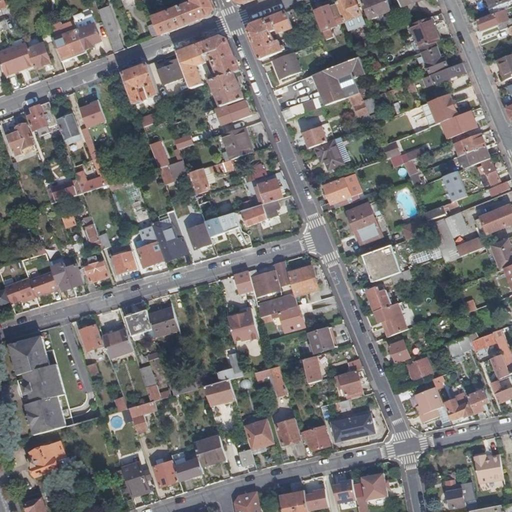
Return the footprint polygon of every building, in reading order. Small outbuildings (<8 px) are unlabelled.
[(217,11),(212,0),(193,0),(195,5),(188,7),(187,3),(182,5),(183,8),(184,9),(184,10),(191,26),(213,18),(217,11)] [(349,0),(338,5),(346,23),(363,16),(356,0),(349,0)] [(361,0),(370,21),(392,12),(387,0),(361,0)] [(398,0),(402,8),(423,0),(398,0)] [(511,0),(488,0),(492,9),(511,0)] [(338,27),(346,24),(346,23),(338,5),(331,8),(338,27)] [(101,12),(117,55),(126,51),(120,35),(121,35),(111,8),(101,12)] [(163,37),(191,26),(184,10),(184,9),(183,8),(182,9),(182,10),(156,19),(158,23),(163,37)] [(324,33),(338,27),(331,8),(316,13),(324,33)] [(77,22),(88,52),(97,48),(97,47),(104,44),(91,10),(88,11),(87,11),(84,13),(83,10),(80,9),(73,12),(77,22)] [(297,24),(304,22),(299,9),(292,11),(297,24)] [(501,32),(510,29),(511,28),(511,20),(510,21),(506,11),(479,21),(484,32),(499,26),(501,32)] [(250,33),(262,61),(284,53),(284,52),(286,51),(285,48),(282,48),(279,42),(275,43),(273,37),(284,33),(288,40),(296,36),(287,13),(253,26),(250,33)] [(412,26),(421,51),(433,46),(441,43),(431,19),(412,26)] [(45,35),(53,32),(52,29),(49,20),(41,23),(45,35)] [(53,32),(64,61),(88,52),(77,22),(67,26),(68,28),(66,29),(64,24),(52,29),(53,32)] [(150,26),(155,40),(163,37),(158,23),(150,26)] [(236,74),(241,72),(229,41),(221,38),(198,47),(203,58),(206,57),(207,60),(213,58),(219,74),(210,78),(212,83),(236,74)] [(299,47),(297,42),(296,40),(290,43),(292,49),(299,47)] [(295,54),(309,49),(306,40),(297,42),(299,47),(292,49),(294,54),(295,54)] [(9,50),(0,52),(0,55),(8,77),(16,74),(37,65),(31,50),(29,42),(9,50)] [(37,65),(39,70),(53,64),(46,45),(31,50),(37,65)] [(421,51),(423,55),(435,50),(433,46),(421,51)] [(203,58),(198,47),(179,54),(181,60),(184,68),(188,78),(193,90),(204,86),(198,68),(205,65),(208,64),(207,60),(206,57),(203,58)] [(435,50),(423,55),(431,75),(449,68),(445,59),(443,60),(438,49),(435,50)] [(303,74),(295,54),(294,54),(274,62),(282,81),(303,74)] [(508,81),(511,79),(511,56),(500,61),(508,81)] [(368,76),(361,59),(324,73),(315,77),(327,107),(349,99),(362,95),(356,81),(363,78),(368,76)] [(184,68),(181,60),(168,65),(169,68),(160,72),(166,86),(188,78),(184,68)] [(159,74),(155,64),(149,66),(153,77),(159,74)] [(467,74),(464,65),(433,77),(436,84),(437,86),(467,74)] [(152,99),(160,96),(153,77),(149,66),(137,71),(125,75),(136,106),(144,103),(147,101),(144,94),(141,95),(139,90),(148,87),(152,99)] [(223,108),(246,100),(236,74),(212,83),(223,108)] [(433,77),(426,80),(428,87),(436,84),(433,77)] [(366,85),(363,78),(356,81),(362,95),(368,93),(365,86),(366,85)] [(365,103),(362,95),(349,99),(350,102),(353,101),(360,118),(366,115),(364,121),(371,118),(370,115),(365,103)] [(454,103),(451,96),(430,104),(439,126),(450,121),(459,118),(456,110),(454,103)] [(373,100),(365,103),(370,115),(378,112),(373,100)] [(248,102),(229,109),(234,123),(242,121),(243,123),(244,123),(243,120),(253,117),(248,102)] [(51,104),(33,111),(35,116),(29,118),(35,132),(38,131),(40,130),(42,135),(45,137),(52,135),(52,131),(54,131),(53,128),(59,126),(51,104)] [(291,110),(283,113),(286,121),(294,118),(291,110)] [(474,123),(470,113),(459,118),(450,121),(457,140),(479,131),(476,123),(474,123)] [(75,117),(60,122),(67,141),(82,135),(75,117)] [(371,118),(364,121),(368,130),(375,127),(375,126),(371,118)] [(145,129),(152,126),(149,119),(142,121),(145,129)] [(329,143),(335,141),(330,124),(322,127),(323,129),(324,129),(329,143)] [(15,154),(16,154),(35,146),(27,126),(18,129),(19,132),(8,136),(15,154)] [(211,141),(225,136),(222,129),(209,133),(211,141)] [(234,161),(253,155),(250,147),(253,146),(246,129),(225,136),(231,152),(234,161)] [(305,136),(310,150),(317,148),(322,146),(329,143),(324,129),(323,129),(305,136)] [(100,160),(89,130),(83,132),(94,162),(95,162),(100,160)] [(82,135),(67,141),(69,146),(84,140),(82,135)] [(487,148),(482,135),(456,145),(461,158),(487,148)] [(192,136),(175,139),(178,149),(195,146),(192,136)] [(149,142),(151,147),(160,144),(158,139),(149,142)] [(344,166),(336,141),(335,141),(329,143),(322,146),(317,148),(320,158),(325,157),(329,171),(344,166)] [(151,147),(160,170),(168,167),(163,154),(164,153),(161,143),(160,144),(151,147)] [(400,156),(395,144),(384,148),(389,160),(400,156)] [(35,146),(16,154),(17,158),(37,150),(35,146)] [(492,160),(487,148),(461,158),(458,159),(461,166),(463,165),(466,170),(479,166),(492,160)] [(180,163),(185,161),(181,151),(181,150),(176,152),(180,163)] [(411,163),(426,157),(424,150),(408,156),(410,164),(411,163)] [(228,163),(234,161),(231,152),(225,154),(228,163)] [(73,166),(70,156),(63,159),(67,168),(73,166)] [(101,175),(105,173),(100,160),(95,162),(100,175),(101,175)] [(492,160),(479,166),(483,176),(487,174),(492,186),(502,182),(492,160)] [(410,164),(405,166),(410,178),(416,175),(411,163),(410,164)] [(227,169),(225,164),(210,169),(212,174),(213,174),(227,169)] [(160,170),(166,185),(175,182),(169,166),(168,167),(160,170)] [(204,170),(210,185),(216,183),(213,174),(212,174),(210,169),(204,170)] [(204,170),(191,175),(194,183),(196,183),(201,195),(212,191),(210,185),(204,170)] [(79,182),(84,195),(110,186),(109,184),(107,184),(106,180),(103,181),(102,178),(88,183),(84,173),(77,175),(79,182)] [(107,184),(109,184),(105,173),(101,175),(102,178),(103,181),(106,180),(107,184)] [(443,179),(454,204),(457,203),(469,198),(459,173),(443,179)] [(416,175),(410,178),(413,184),(415,190),(416,190),(422,188),(417,175),(416,175)] [(134,213),(146,208),(137,181),(136,178),(124,182),(125,187),(134,213)] [(332,204),(322,208),(325,215),(341,209),(339,204),(353,198),(347,186),(345,180),(344,179),(325,188),(332,204)] [(279,203),(285,201),(279,181),(261,186),(267,206),(279,203)] [(21,182),(16,184),(21,199),(26,197),(21,182)] [(58,203),(66,201),(84,195),(79,182),(74,184),(74,183),(49,192),(54,205),(58,203)] [(110,186),(112,191),(125,187),(124,182),(110,186)] [(510,190),(507,183),(494,188),(490,190),(493,197),(510,190)] [(267,206),(261,186),(256,188),(262,208),(267,206)] [(424,195),(422,188),(416,190),(419,198),(424,195)] [(205,201),(203,198),(198,199),(204,216),(214,212),(211,202),(206,204),(205,201)] [(58,203),(67,229),(77,225),(69,203),(67,204),(66,201),(58,203)] [(27,215),(32,212),(28,203),(23,205),(27,215)] [(282,210),(279,203),(267,206),(262,208),(243,213),(249,229),(279,218),(277,212),(282,210)] [(458,206),(457,203),(454,204),(429,214),(426,216),(428,219),(431,226),(448,219),(445,211),(458,206)] [(349,214),(351,219),(356,232),(363,247),(383,239),(375,217),(370,206),(349,214)] [(511,226),(511,208),(511,207),(481,219),(482,220),(476,223),(482,238),(487,235),(488,236),(511,226)] [(166,263),(190,253),(176,212),(169,215),(170,218),(174,229),(165,232),(162,224),(153,227),(154,229),(166,263)] [(431,226),(434,233),(445,258),(447,264),(460,259),(457,251),(452,240),(468,233),(460,214),(448,219),(431,226)] [(87,228),(95,225),(92,218),(85,221),(87,228)] [(174,229),(170,218),(161,221),(162,224),(165,232),(174,229)] [(403,229),(409,242),(434,233),(431,226),(428,219),(403,229)] [(102,245),(100,238),(95,225),(87,228),(95,248),(102,245)] [(197,251),(214,245),(207,225),(189,232),(197,251)] [(146,270),(166,263),(154,229),(142,233),(147,248),(139,251),(146,270)] [(102,245),(104,251),(111,248),(107,235),(100,238),(102,245)] [(460,259),(487,249),(483,241),(457,251),(460,259)] [(83,243),(74,246),(76,253),(85,250),(83,243)] [(33,251),(36,258),(47,255),(45,246),(33,251)] [(133,254),(135,253),(132,246),(127,247),(129,255),(115,259),(120,277),(138,272),(133,254)] [(506,271),(511,268),(511,246),(494,254),(500,273),(506,271)] [(393,247),(365,257),(374,284),(392,278),(403,274),(393,247)] [(428,251),(411,256),(414,265),(431,260),(428,251)] [(92,295),(97,293),(95,283),(110,279),(105,263),(100,264),(98,257),(91,259),(92,264),(87,265),(88,268),(82,269),(92,295)] [(56,268),(66,265),(64,260),(54,263),(56,268)] [(290,275),(286,264),(277,266),(283,287),(293,284),(290,275)] [(54,273),(59,286),(62,285),(65,293),(75,289),(68,270),(66,265),(56,268),(53,270),(54,272),(54,273)] [(68,270),(75,289),(85,286),(78,266),(68,270)] [(313,268),(290,275),(293,284),(294,288),(295,291),(297,298),(297,299),(308,296),(320,292),(313,268)] [(403,274),(392,278),(395,286),(414,279),(411,271),(403,274)] [(54,272),(30,280),(37,297),(37,299),(61,290),(59,286),(54,273),(54,272)] [(260,278),(257,272),(250,274),(256,295),(257,298),(281,292),(276,273),(260,278)] [(455,282),(455,284),(458,289),(480,281),(476,273),(455,282)] [(250,274),(237,277),(238,279),(234,280),(238,297),(250,294),(251,296),(256,295),(250,274)] [(16,286),(7,289),(13,306),(37,297),(30,280),(30,278),(15,284),(16,286)] [(368,293),(376,314),(392,308),(393,307),(387,292),(381,294),(379,289),(368,293)] [(0,307),(11,303),(7,292),(0,294),(0,307)] [(453,296),(459,312),(460,311),(466,309),(466,308),(460,294),(453,296)] [(311,305),(308,296),(297,299),(299,309),(311,305)] [(485,296),(477,299),(479,306),(488,303),(485,296)] [(299,309),(297,299),(297,298),(259,308),(261,315),(262,319),(272,317),(298,309),(299,309)] [(473,306),(466,308),(466,309),(469,314),(475,311),(473,306)] [(392,308),(376,314),(381,324),(384,323),(389,339),(402,334),(392,308)] [(302,319),(298,309),(272,317),(274,323),(283,321),(287,336),(307,330),(304,319),(302,319)] [(466,309),(460,311),(466,325),(472,322),(469,314),(466,309)] [(181,331),(175,310),(150,317),(158,338),(181,331)] [(251,315),(230,320),(236,343),(252,339),(253,342),(261,340),(254,310),(249,311),(251,315)] [(148,312),(127,319),(134,338),(154,331),(148,312)] [(104,347),(97,326),(82,331),(90,352),(104,347)] [(491,329),(477,334),(480,340),(493,334),(491,329)] [(105,340),(112,361),(135,353),(128,331),(105,340)] [(336,350),(330,331),(312,336),(314,345),(311,347),(314,356),(336,350)] [(511,356),(502,331),(494,334),(503,356),(510,372),(511,371),(511,356)] [(480,340),(477,334),(471,336),(477,352),(497,344),(493,335),(480,340)] [(36,437),(68,428),(60,398),(67,396),(59,367),(52,368),(44,338),(11,347),(20,378),(26,376),(34,405),(28,406),(31,417),(33,426),(36,437)] [(474,349),(469,338),(447,347),(451,358),(474,349)] [(391,348),(398,366),(412,360),(405,342),(391,348)] [(161,353),(141,360),(143,365),(156,361),(163,358),(161,353)] [(223,384),(232,382),(246,378),(239,354),(231,357),(234,370),(220,374),(223,384)] [(434,375),(425,355),(415,359),(417,364),(409,367),(415,383),(434,375)] [(510,372),(503,356),(494,359),(499,372),(497,373),(500,381),(511,376),(510,372)] [(163,358),(156,361),(159,372),(167,370),(163,358)] [(315,359),(304,362),(311,385),(321,382),(315,359)] [(364,370),(360,361),(350,364),(352,374),(364,370)] [(88,367),(93,381),(100,378),(96,364),(88,367)] [(153,404),(156,403),(176,397),(175,395),(173,396),(172,392),(161,395),(151,367),(141,370),(153,404)] [(257,375),(260,385),(266,383),(265,379),(271,378),(274,377),(280,398),(290,395),(282,368),(276,370),(257,375)] [(461,381),(457,372),(450,375),(453,384),(461,381)] [(342,378),(342,377),(337,378),(338,382),(342,381),(345,390),(347,398),(348,402),(366,397),(365,393),(359,373),(342,378)] [(274,377),(271,378),(277,399),(280,398),(274,377)] [(439,379),(433,381),(437,390),(443,388),(439,379)] [(213,407),(237,400),(232,382),(223,384),(207,388),(213,407)] [(502,391),(499,382),(492,385),(500,406),(511,400),(511,390),(509,392),(507,389),(502,391)] [(175,395),(176,397),(181,395),(182,395),(200,390),(197,383),(174,390),(175,395)] [(424,415),(421,417),(424,425),(441,417),(438,410),(444,408),(436,389),(417,397),(421,407),(424,415)] [(491,404),(486,392),(470,399),(476,415),(486,412),(484,406),(491,404)] [(118,403),(122,413),(130,410),(126,400),(118,403)] [(474,416),(469,405),(460,409),(457,402),(447,406),(454,422),(465,418),(466,420),(474,416)] [(131,410),(139,434),(150,430),(145,415),(159,411),(156,403),(153,404),(131,410)] [(338,444),(377,435),(373,416),(353,420),(352,419),(351,419),(351,421),(334,425),(338,444)] [(304,441),(298,421),(278,427),(284,447),(304,441)] [(255,450),(266,447),(275,444),(268,422),(248,428),(255,450)] [(309,440),(310,445),(313,453),(331,447),(325,428),(304,434),(306,441),(309,440)] [(198,450),(201,460),(204,472),(230,465),(223,442),(198,450)] [(38,479),(60,471),(57,463),(68,459),(63,444),(32,455),(35,461),(32,462),(38,479)] [(244,468),(256,464),(252,450),(240,453),(244,468)] [(186,453),(173,457),(175,462),(181,482),(205,475),(204,472),(201,460),(189,464),(186,453)] [(481,485),(506,481),(501,457),(488,460),(488,456),(476,459),(481,485)] [(57,463),(60,471),(61,472),(63,472),(70,470),(72,467),(69,459),(68,459),(57,463)] [(162,488),(181,482),(175,462),(166,465),(159,467),(156,468),(162,488)] [(142,464),(124,470),(133,496),(151,490),(148,483),(145,473),(142,464)] [(133,496),(124,470),(116,473),(126,503),(134,500),(134,499),(133,496)] [(151,471),(145,473),(148,483),(154,480),(151,471)] [(384,474),(362,479),(366,496),(367,503),(389,498),(388,490),(386,482),(384,474)] [(338,505),(358,502),(357,498),(354,481),(342,483),(342,486),(335,487),(338,505)] [(457,481),(447,483),(452,510),(468,507),(464,490),(466,490),(466,485),(458,487),(457,481)] [(70,496),(67,487),(47,493),(50,501),(70,496)] [(151,490),(133,496),(134,499),(152,493),(151,490)] [(308,497),(310,511),(313,511),(330,509),(327,491),(315,493),(316,495),(308,497)] [(307,492),(282,497),(285,511),(310,511),(308,497),(307,492)] [(261,511),(258,493),(241,498),(237,505),(238,511),(261,511)] [(366,496),(357,498),(358,502),(359,511),(368,509),(367,503),(366,496)] [(48,511),(43,499),(27,506),(29,511),(48,511)]
